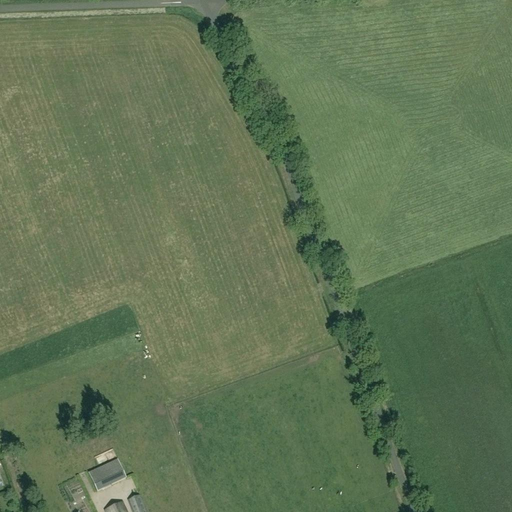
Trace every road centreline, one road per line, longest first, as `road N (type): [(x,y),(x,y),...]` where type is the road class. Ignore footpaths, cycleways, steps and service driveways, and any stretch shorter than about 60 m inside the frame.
road 1 (unclassified): [(415,511),(278,148),(203,2)]
road 2 (unclassified): [(0,9),(203,2)]
